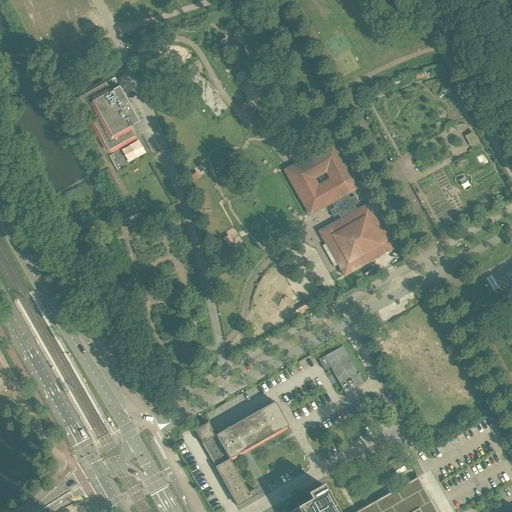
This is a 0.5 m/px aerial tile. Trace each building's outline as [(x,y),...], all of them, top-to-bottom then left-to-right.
[(128,43),(132,50),(140,45),(136,38),(128,43)] [(414,72),(417,80),(425,77),(423,72),(423,70),(414,72)] [(79,98),(109,151),(109,150),(135,136),(131,129),(130,127),(133,126),(140,122),(132,108),(120,86),(113,90),(111,92),(106,83),(79,98)] [(129,162),(146,151),(139,139),(122,150),(129,162)] [(310,218),(333,205),(331,201),(317,209),(294,167),(301,163),(303,166),(321,156),(319,153),(333,145),(357,186),(347,192),(347,193),(348,195),(361,188),(334,142),(284,171),(310,218)] [(333,205),(335,208),(330,210),(332,213),(334,217),(338,214),(341,219),(342,220),(342,222),(347,219),(353,228),(327,243),(337,260),(344,256),(352,270),(371,259),(365,249),(386,237),(368,206),(358,212),(358,211),(357,211),(357,210),(354,205),(358,203),(356,200),(355,196),(350,199),(348,195),(347,193),(347,192),(357,186),(333,145),(319,153),(321,156),(303,166),(301,163),(294,167),(317,209),(331,201),(333,205)] [(342,220),(341,219),(318,232),(344,278),(395,249),(369,203),(357,210),(357,211),(358,211),(358,212),(368,206),(386,237),(365,249),(371,259),(352,270),(344,256),(337,260),(327,243),(353,228),(347,219),(342,222),(342,220)] [(228,236),(223,239),(228,248),(233,245),(230,241),(228,236)] [(125,276),(119,280),(111,284),(120,300),(134,292),(125,276)] [(349,349),(345,351),(343,346),(319,360),(325,370),(330,367),(345,393),(363,383),(359,375),(360,374),(359,373),(358,373),(348,357),(352,354),(349,349)] [(255,489),(249,493),(246,494),(228,461),(286,428),(273,403),(216,435),(209,422),(196,429),(204,442),(202,443),(238,507),(252,498),(258,495),(255,489)] [(392,471),(406,463),(404,459),(402,456),(401,454),(387,462),(392,471)] [(326,493),(323,487),(323,486),(309,494),(309,495),(312,500),(300,506),(303,511),(436,511),(418,478),(395,491),(394,489),(378,497),(379,500),(357,511),(334,511),(330,504),(331,504),(330,503),(330,504),(324,494),(326,493)]
